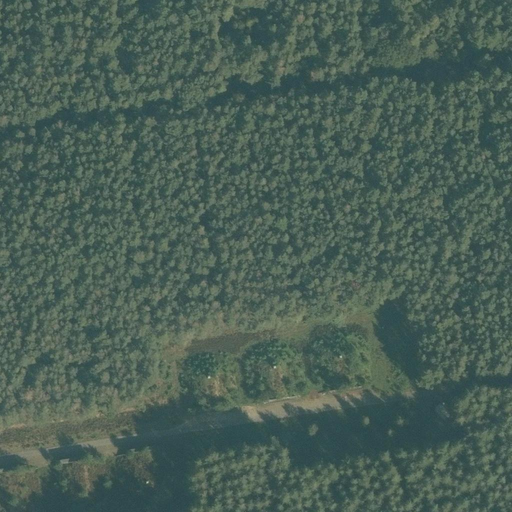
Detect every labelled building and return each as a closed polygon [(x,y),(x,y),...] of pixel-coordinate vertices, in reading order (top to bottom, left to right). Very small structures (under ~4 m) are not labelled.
[(322,353),(330,392),(365,386),(359,348),(353,346),(346,345),(340,345),(332,347),(326,349),(322,353)] [(254,362),(262,401),(297,395),(291,357),(285,354),(278,354),(272,354),(264,356),(258,358),(254,362)] [(191,372),(199,411),(234,405),(228,367),(222,365),(216,364),(209,364),(201,366),(195,368),(191,372)] [(156,451),(126,457),(131,491),(138,495),(144,497),(151,496),(158,492),(161,486),(156,451)] [(92,460),(62,466),(67,500),(74,504),(79,505),(86,505),(94,501),(97,495),(92,460)] [(26,471),(0,475),(0,504),(1,510),(3,511),(26,511),(28,511),(31,505),(26,471)]
